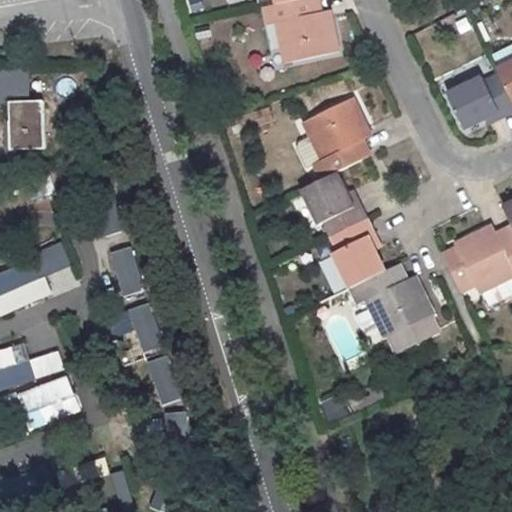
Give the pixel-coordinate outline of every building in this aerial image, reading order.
[(293,0),(278,3),(263,7),(267,25),(277,23),(286,65),(340,53),(333,17),(319,20),(314,0),(293,0)] [(483,39),(504,30),(497,14),(476,23),(483,39)] [(207,26),(195,29),(197,41),(210,38),(207,26)] [(511,64),(500,70),(502,75),(511,96),(511,64)] [(27,70),(0,69),(0,103),(11,104),(27,103),(27,70)] [(484,79),(450,96),(465,129),(489,117),(500,112),(503,117),(511,111),(511,96),(502,75),(486,82),(484,79)] [(354,97),(305,123),(323,160),(316,164),(324,179),(338,172),(370,157),(360,135),(370,130),(354,97)] [(27,103),(11,104),(13,150),(46,150),(44,103),(27,103)] [(270,104),(244,113),(249,128),(276,118),(270,104)] [(500,112),(489,117),(491,123),(503,117),(500,112)] [(324,179),(303,189),(321,226),(325,224),(331,236),(367,219),(361,206),(355,209),(349,195),(338,172),(324,179)] [(354,192),(349,195),(355,209),(361,206),(354,192)] [(375,250),(369,237),(375,235),(367,219),(331,236),(339,251),(334,254),(351,288),(386,271),(375,250)] [(490,226),(456,244),(457,248),(443,254),(462,292),(476,286),(480,293),(511,277),(511,229),(495,238),(490,226)] [(375,235),(369,237),(375,250),(381,248),(375,235)] [(130,247),(108,254),(122,297),(144,290),(130,247)] [(386,271),(351,288),(359,304),(366,301),(385,339),(388,338),(396,355),(440,334),(431,317),(434,315),(418,280),(407,286),(397,266),(386,271)] [(126,312),(142,355),(164,347),(148,304),(126,312)] [(23,344),(0,350),(0,390),(64,373),(58,352),(27,360),(23,344)] [(168,356),(146,363),(160,408),(182,402),(168,356)] [(65,376),(0,401),(0,402),(14,437),(79,410),(65,376)] [(187,413),(166,413),(167,440),(188,440),(187,413)] [(103,461),(56,474),(60,487),(107,474),(103,461)] [(124,472),(110,475),(117,511),(120,511),(132,509),(124,472)]
